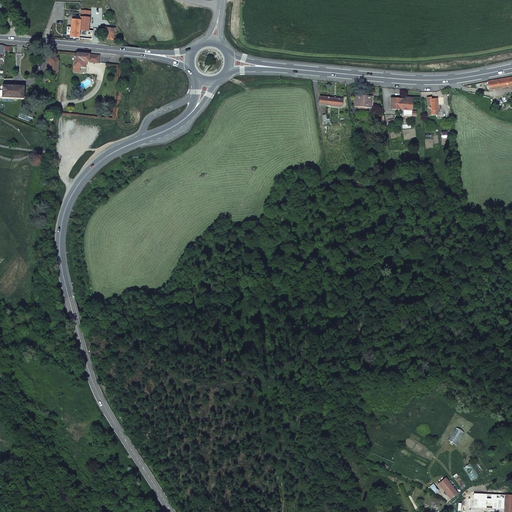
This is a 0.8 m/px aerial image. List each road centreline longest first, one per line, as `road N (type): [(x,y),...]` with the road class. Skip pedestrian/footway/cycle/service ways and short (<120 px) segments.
road 1 (secondary): [(180,123),(101,158),(68,196),(60,229),(61,267),(98,398),(170,511)]
road 2 (primary): [(229,62),(423,80),(511,68)]
road 3 (primary): [(15,40),(189,58)]
